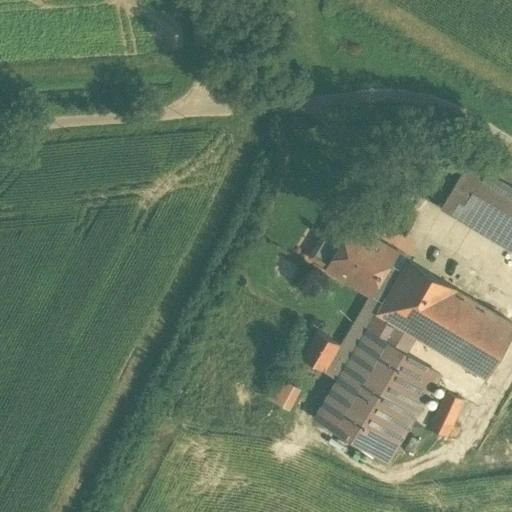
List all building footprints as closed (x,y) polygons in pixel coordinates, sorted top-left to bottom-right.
[(511,187),(468,162),(442,207),(511,247),(511,187)] [(328,269),(385,302),(403,270),(389,262),(393,256),(367,241),(370,236),(353,226),(352,228),(334,217),(311,256),(329,266),(328,269)] [(369,330),(316,417),(388,460),(441,373),(405,352),(415,335),(486,378),(511,334),(511,321),(410,260),(403,270),(385,302),(378,313),(395,323),(385,340),(369,330)] [(318,329),(303,355),(325,368),(340,342),(318,329)] [(279,376),(268,398),(291,409),(302,388),(279,376)] [(448,391),(431,428),(447,435),(464,398),(448,391)]
